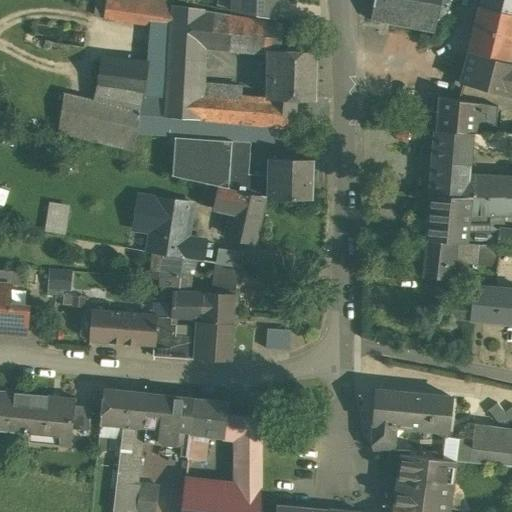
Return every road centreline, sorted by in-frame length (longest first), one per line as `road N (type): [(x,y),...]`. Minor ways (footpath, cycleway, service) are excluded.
road 1 (residential): [(338,0),(347,62),(346,357)]
road 2 (residential): [(346,357),(272,374),(140,373),(0,358)]
road 3 (track): [(0,23),(14,15),(140,31)]
road 4 (residential): [(346,357),(346,465),(356,484)]
